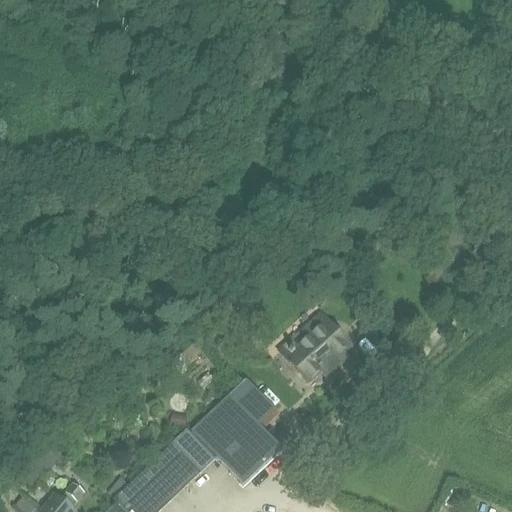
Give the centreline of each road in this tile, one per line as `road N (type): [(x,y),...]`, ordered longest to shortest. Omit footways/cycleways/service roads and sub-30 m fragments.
road 1 (track): [(511,265),(293,464)]
road 2 (track): [(305,0),(493,132)]
